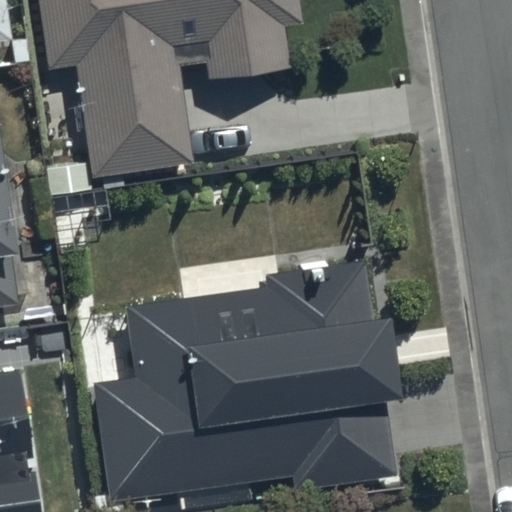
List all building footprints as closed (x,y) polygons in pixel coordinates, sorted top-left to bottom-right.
[(0,0),(0,31),(11,30),(7,0),(0,0)] [(37,0),(45,58),(77,54),(90,165),(194,153),(182,52),(207,48),(209,66),(292,56),(287,14),(304,12),(302,0),(37,0)] [(0,295),(15,294),(7,235),(17,233),(0,97),(0,295)] [(137,369),(95,374),(111,489),(293,465),(295,480),(396,466),(385,382),(406,379),(395,299),(373,302),(365,246),(267,259),(269,274),(127,294),(137,369)] [(0,511),(28,511),(47,509),(38,448),(31,449),(29,437),(35,436),(22,348),(0,350),(0,511)]
